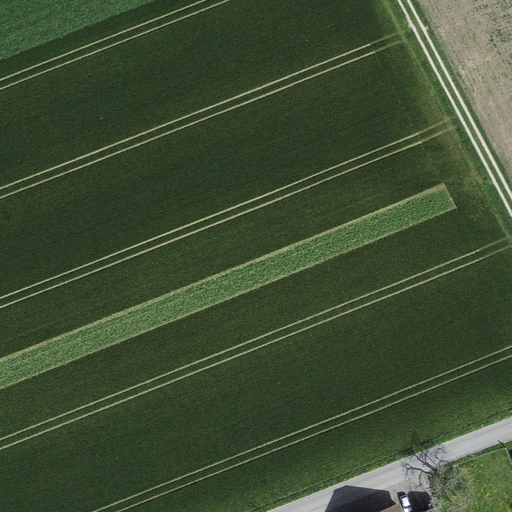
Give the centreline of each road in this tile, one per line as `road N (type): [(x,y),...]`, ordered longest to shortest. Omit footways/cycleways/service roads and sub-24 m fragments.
road 1 (track): [(399,0),(511,212)]
road 2 (residential): [(309,511),(511,433)]
